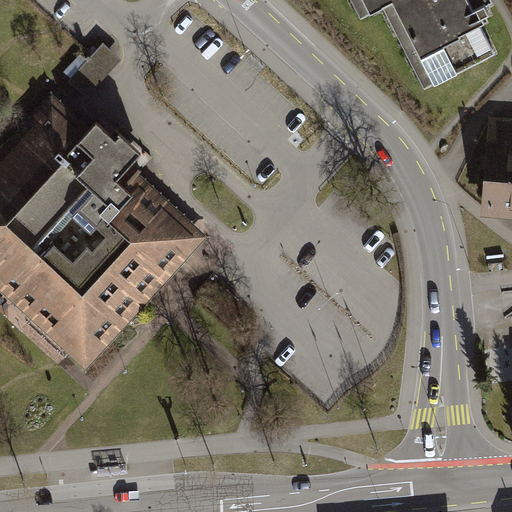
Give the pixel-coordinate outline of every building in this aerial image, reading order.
[(346,0),(354,16),(377,4),(384,0),(346,0)] [(384,0),(377,4),(420,88),(490,52),(463,0),(384,0)] [(119,59),(104,44),(70,79),(85,94),(119,59)] [(134,171),(124,181),(117,174),(141,148),(119,128),(115,134),(97,117),(88,127),(51,94),(0,149),(0,287),(86,365),(205,235),(134,171)] [(511,121),(492,120),(483,213),(511,215),(511,121)]
